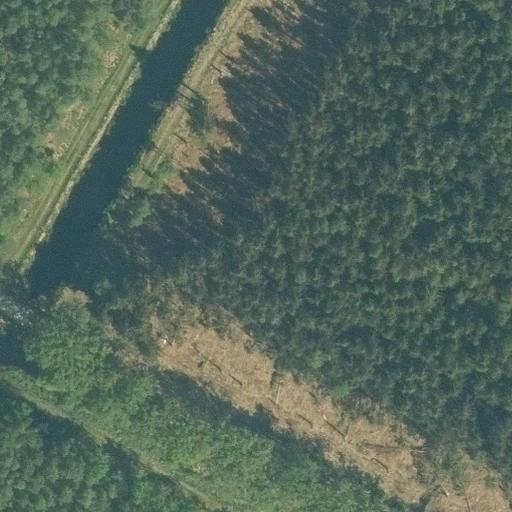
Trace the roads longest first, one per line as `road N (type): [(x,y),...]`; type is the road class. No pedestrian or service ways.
road 1 (track): [(351,511),(0,300)]
road 2 (track): [(0,288),(164,0)]
road 3 (track): [(0,387),(224,511)]
